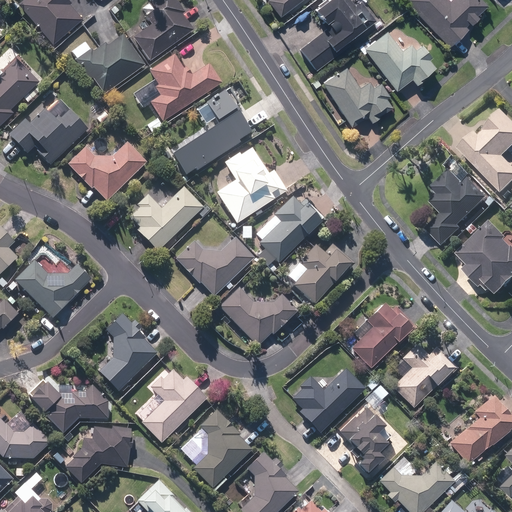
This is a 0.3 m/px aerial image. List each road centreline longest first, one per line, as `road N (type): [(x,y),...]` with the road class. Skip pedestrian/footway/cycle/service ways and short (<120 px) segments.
road 1 (residential): [(396,248),(289,353),(253,370),(210,354),(128,272)]
road 2 (residential): [(222,0),(352,194)]
road 3 (residential): [(352,194),(511,50)]
road 4 (residential): [(128,272),(54,345),(0,371)]
road 5 (residential): [(128,272),(68,217),(0,180)]
road 6 (residential): [(396,248),(499,357)]
